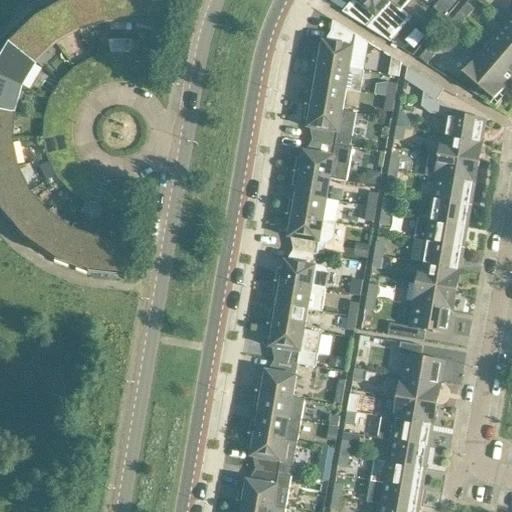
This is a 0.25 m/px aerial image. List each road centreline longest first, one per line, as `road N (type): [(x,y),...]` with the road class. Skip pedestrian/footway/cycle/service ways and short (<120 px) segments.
road 1 (tertiary): [(182,511),(261,50),(283,0)]
road 2 (tertiary): [(220,0),(122,511)]
road 3 (residential): [(474,457),(511,217)]
